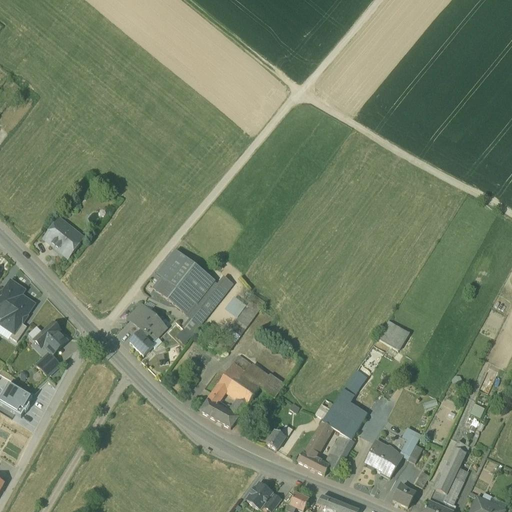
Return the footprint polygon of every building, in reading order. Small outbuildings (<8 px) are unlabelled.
[(82,241),(60,222),(45,241),(67,260),(82,241)] [(215,283),(175,252),(156,277),(161,280),(156,286),(153,290),(188,317),(214,284),(215,283)] [(156,277),(152,282),(156,286),(161,280),(156,277)] [(24,293),(10,284),(0,298),(0,319),(4,322),(20,298),(24,293)] [(188,317),(186,319),(199,329),(208,317),(210,315),(210,316),(226,295),(214,284),(188,317)] [(4,322),(0,327),(14,337),(21,326),(34,307),(20,298),(4,322)] [(250,303),(225,339),(235,346),(260,310),(250,303)] [(147,314),(141,307),(137,311),(144,317),(135,326),(141,332),(140,334),(146,340),(152,334),(157,339),(165,331),(159,325),(160,324),(160,322),(156,318),(154,318),(153,319),(147,313),(147,314)] [(137,311),(128,320),(135,326),(144,317),(137,311)] [(409,333),(389,321),(377,339),(398,352),(409,333)] [(27,330),(21,326),(14,337),(11,340),(17,344),(27,330)] [(55,327),(52,326),(51,326),(42,335),(37,340),(52,357),(66,344),(57,335),(59,334),(58,333),(58,330),(55,327)] [(37,329),(28,337),(34,343),(37,340),(42,335),(37,329)] [(146,340),(140,334),(129,345),(143,359),(152,349),(150,346),(157,339),(152,334),(146,340)] [(235,346),(225,339),(219,348),(229,355),(235,346)] [(48,356),(37,367),(48,379),(59,368),(48,356)] [(238,359),(210,399),(216,403),(217,402),(220,404),(225,396),(237,405),(246,411),(267,382),(257,375),(253,382),(246,377),(252,369),(238,359)] [(365,377),(357,372),(351,382),(359,387),(365,377)] [(351,382),(349,381),(343,393),(353,399),(361,388),(359,387),(351,382)] [(282,387),(276,383),(269,393),(273,395),(271,399),(274,401),(277,397),(276,396),(282,387)] [(32,400),(8,386),(0,399),(0,406),(21,419),(24,413),(25,414),(29,407),(28,406),(32,400)] [(343,393),(334,405),(335,406),(345,412),(349,406),(353,399),(343,393)] [(216,403),(210,399),(200,415),(230,432),(241,417),(233,411),(228,417),(224,414),(226,410),(219,405),(220,404),(217,402),(216,403)] [(333,406),(325,402),(321,407),(329,412),(333,406)] [(479,418),(483,408),(473,403),(468,414),(479,418)] [(246,411),(237,405),(233,411),(241,417),(246,411)] [(345,412),(335,406),(330,413),(341,420),(344,415),(345,412)] [(368,417),(349,406),(345,412),(344,415),(356,423),(353,428),(359,432),(362,426),(368,417)] [(292,407),(289,412),(295,416),(299,411),(292,407)] [(329,412),(321,407),(315,417),(324,423),(330,413),(329,412)] [(330,413),(324,423),(321,427),(322,427),(331,433),(340,438),(350,445),(352,442),(359,432),(353,428),(356,423),(344,415),(341,420),(330,413)] [(322,427),(314,439),(324,445),(331,433),(322,427)] [(274,434),(266,447),(276,454),(285,441),(286,442),(291,434),(289,432),(285,430),(279,438),(274,434)] [(408,431),(404,437),(409,440),(407,442),(415,446),(420,437),(408,431)] [(340,438),(328,460),(332,462),(342,467),(353,446),(350,445),(340,438)] [(314,439),(303,458),(302,457),(296,466),(324,480),(328,473),(328,472),(327,472),(320,468),(321,466),(315,462),(324,445),(314,439)] [(403,455),(409,458),(415,446),(407,442),(401,454),(403,455)] [(457,442),(447,463),(459,469),(469,448),(457,442)] [(402,458),(376,444),(364,466),(381,475),(380,477),(389,482),(402,458)] [(422,450),(415,446),(409,458),(416,462),(422,450)] [(332,462),(327,472),(328,472),(328,473),(336,477),(342,467),(332,462)] [(447,463),(434,491),(446,496),(447,495),(459,469),(447,463)] [(468,474),(459,469),(447,495),(456,499),(468,474)] [(423,473),(415,485),(422,489),(429,476),(423,473)] [(271,498),(258,488),(254,494),(254,493),(250,498),(251,499),(247,504),(257,511),(260,511),(262,510),(270,499),(271,498)] [(415,494),(400,488),(393,505),(408,511),(415,494)] [(446,496),(434,491),(431,497),(443,502),(446,496)] [(456,499),(447,495),(446,496),(443,502),(453,506),(456,499)] [(438,511),(443,502),(431,497),(424,511),(438,511)] [(504,511),(505,511),(477,497),(469,511),(504,511)] [(304,511),(308,504),(294,498),(287,511),(304,511)] [(270,499),(262,510),(265,511),(275,511),(281,505),(273,499),(272,500),(270,499)] [(350,511),(321,501),(316,509),(323,511),(350,511)] [(443,502),(438,511),(453,511),(455,508),(453,506),(443,502)]
